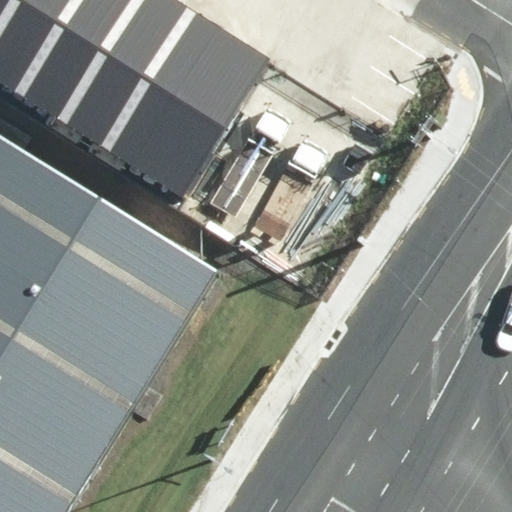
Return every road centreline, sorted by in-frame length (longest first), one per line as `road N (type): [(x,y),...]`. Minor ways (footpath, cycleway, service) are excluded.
road 1 (tertiary): [(511,240),(388,445)]
road 2 (tertiary): [(388,445),(491,511)]
